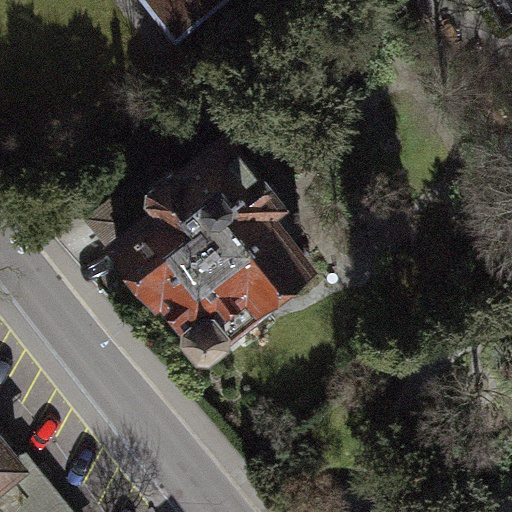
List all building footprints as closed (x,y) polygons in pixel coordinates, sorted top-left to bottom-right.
[(142,0),(175,40),(225,0),(142,0)] [(511,0),(487,0),(506,34),(511,30),(511,0)] [(278,198),(226,131),(179,167),(168,166),(147,183),(146,193),(155,204),(112,237),(115,240),(155,291),(161,287),(185,317),(178,323),(201,352),(226,332),(230,338),(272,305),(263,293),(268,289),(285,292),(300,279),(298,266),(308,258),(267,207),(278,198)] [(110,244),(115,240),(112,237),(155,204),(146,193),(147,183),(132,180),(88,216),(110,244)] [(0,498),(22,480),(36,469),(24,454),(0,424),(0,498)] [(18,511),(78,511),(28,451),(24,454),(36,469),(22,480),(33,493),(18,511)]
